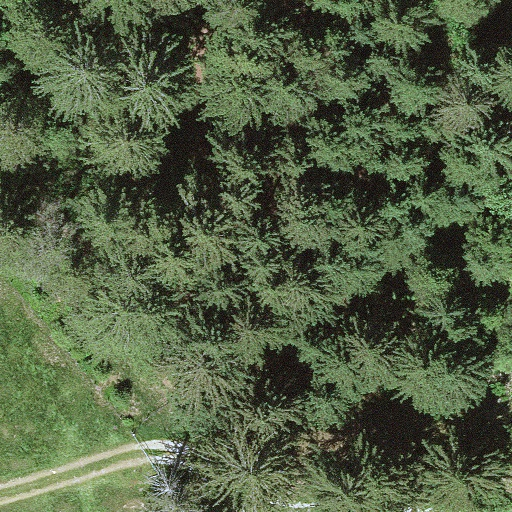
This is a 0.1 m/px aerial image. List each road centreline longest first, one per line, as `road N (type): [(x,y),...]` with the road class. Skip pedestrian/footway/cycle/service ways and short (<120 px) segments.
road 1 (track): [(161,452),(0,492)]
road 2 (track): [(161,452),(195,459),(245,503),(269,511)]
